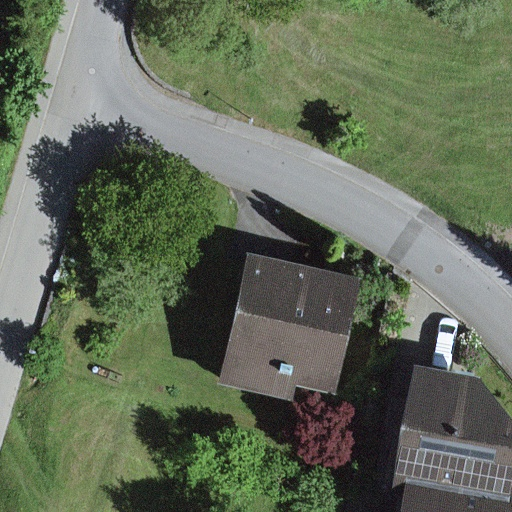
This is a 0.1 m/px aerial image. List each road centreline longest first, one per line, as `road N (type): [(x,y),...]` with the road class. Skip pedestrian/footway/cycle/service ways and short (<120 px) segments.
road 1 (residential): [(76,104),(351,199),(486,297),(511,332)]
road 2 (residential): [(76,104),(0,358)]
